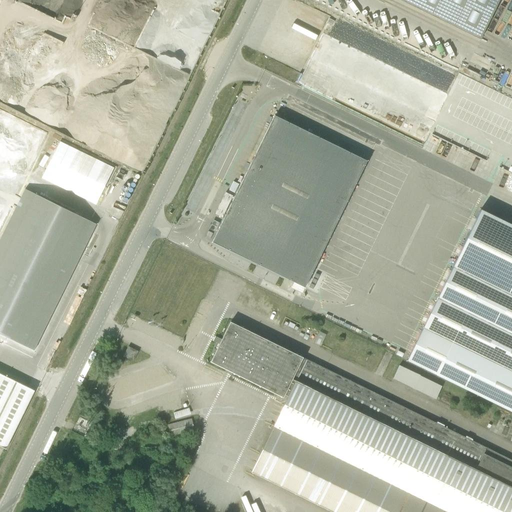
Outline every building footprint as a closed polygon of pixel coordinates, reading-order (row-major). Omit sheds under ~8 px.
[(399,0),(480,39),(499,0),(399,0)] [(426,141),(462,56),(331,1),(295,85),(426,141)] [(274,116),(212,242),(305,288),(367,161),(274,116)] [(59,139),(42,178),(98,202),(116,163),(59,139)] [(0,239),(0,334),(34,351),(96,224),(25,189),(0,239)] [(232,197),(224,193),(214,215),(222,218),(232,197)] [(511,229),(473,210),(401,358),(433,373),(511,412),(511,229)] [(219,223),(213,220),(209,229),(215,232),(219,223)] [(203,239),(208,241),(212,234),(207,232),(203,239)] [(251,472),(332,511),(511,511),(511,460),(486,447),(486,448),(281,347),(230,322),(211,362),(283,398),(284,395),(288,397),(276,421),(254,466),(251,472)] [(128,349),(126,355),(130,358),(130,359),(133,361),(137,353),(128,349)] [(400,371),(394,383),(427,398),(432,385),(400,371)] [(0,374),(0,449),(4,451),(13,433),(21,417),(34,391),(0,374)] [(191,419),(167,425),(171,437),(194,431),(191,419)]
